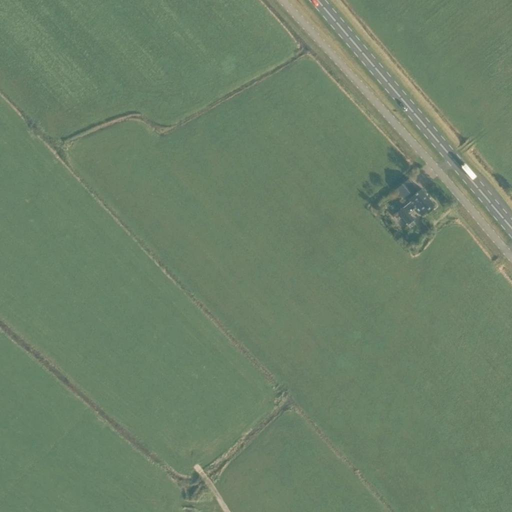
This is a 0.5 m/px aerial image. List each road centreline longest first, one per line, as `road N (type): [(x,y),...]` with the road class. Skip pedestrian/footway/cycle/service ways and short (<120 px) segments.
road 1 (unclassified): [(436,170),(281,0)]
road 2 (primary): [(453,160),(316,0)]
